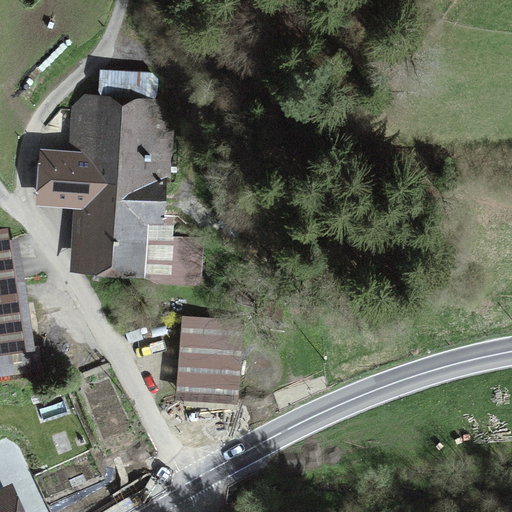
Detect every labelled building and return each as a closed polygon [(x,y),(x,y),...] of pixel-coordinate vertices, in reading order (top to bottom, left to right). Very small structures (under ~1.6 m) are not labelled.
[(129,105),(128,119),(75,116),(73,164),(42,162),(40,200),(91,202),(88,263),(138,266),(141,205),(161,207),(160,222),(168,230),(173,149),(159,148),(160,121),(144,120),(145,106),(129,105)] [(199,286),(202,236),(168,234),(165,284),(199,286)] [(0,354),(27,350),(10,243),(0,244),(0,354)] [(280,307),(265,304),(263,316),(278,319),(280,307)] [(237,402),(242,322),(191,319),(186,399),(237,402)] [(0,500),(0,511),(12,511),(6,498),(0,500)]
